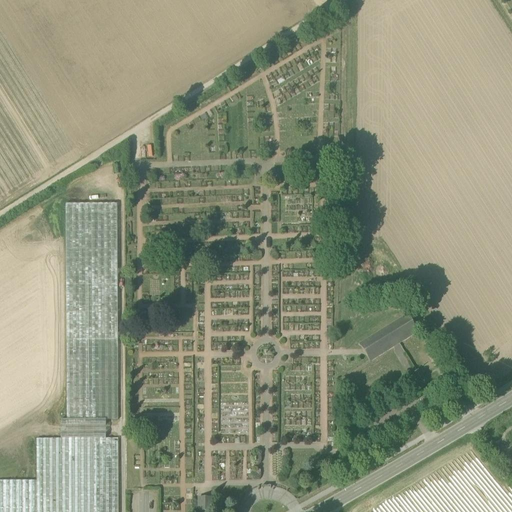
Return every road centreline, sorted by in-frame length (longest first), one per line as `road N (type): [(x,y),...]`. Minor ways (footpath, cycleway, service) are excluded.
road 1 (track): [(129,133),(343,0)]
road 2 (tertiary): [(318,511),(511,399)]
road 3 (track): [(474,422),(409,309),(338,353)]
road 4 (track): [(0,214),(129,133)]
